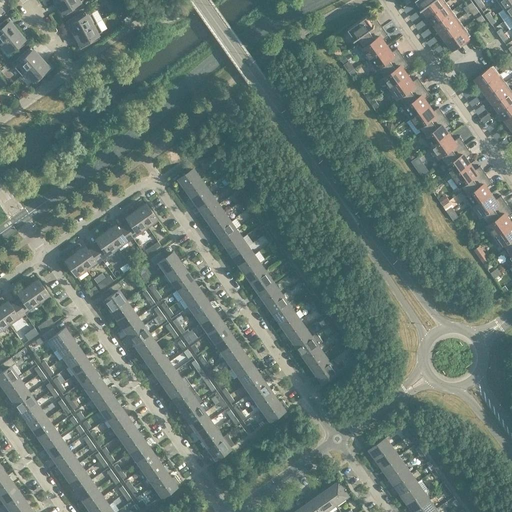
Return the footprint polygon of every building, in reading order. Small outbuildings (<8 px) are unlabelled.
[(80,0),(59,0),(56,2),(61,10),(59,11),(62,16),(81,5),(79,1),(80,0)] [(416,0),(422,7),(421,8),(431,0),(416,0)] [(446,2),(444,0),(431,0),(421,8),(421,9),(422,8),(428,16),(446,2)] [(511,2),(511,0),(498,0),(504,9),(511,2)] [(476,6),(472,1),(467,5),(470,10),(476,6)] [(452,10),(446,2),(428,16),(434,24),(452,10)] [(113,7),(115,12),(122,8),(120,4),(113,7)] [(479,11),(476,6),(470,10),(474,15),(479,11)] [(458,19),(452,10),(434,24),(440,32),(458,19)] [(70,26),(74,34),(96,22),(91,13),(87,15),(85,11),(65,21),(68,27),(70,26)] [(356,38),(359,43),(383,27),(382,26),(382,27),(377,20),(378,19),(377,18),(371,22),(366,15),(348,28),(355,38),(354,38),(355,39),(356,38)] [(485,20),(482,15),(476,18),(480,23),(485,20)] [(126,24),(132,21),(129,16),(123,20),(126,24)] [(0,43),(17,30),(11,22),(12,21),(9,17),(0,23),(0,43)] [(464,27),(458,19),(440,32),(446,40),(464,27)] [(102,31),(96,22),(74,34),(79,42),(77,43),(80,48),(99,38),(97,34),(102,31)] [(383,27),(359,43),(370,58),(388,45),(383,39),(389,35),(388,34),(387,34),(382,28),(383,27)] [(471,36),(464,27),(446,40),(452,49),(471,36)] [(23,37),(17,30),(0,43),(1,43),(11,55),(28,40),(24,36),(23,37)] [(14,67),(22,75),(40,58),(34,51),(36,49),(32,45),(15,60),(18,63),(14,67)] [(392,52),(388,45),(370,58),(380,73),(403,56),(403,55),(402,56),(398,49),(397,48),(392,52)] [(339,46),(334,50),(339,56),(344,53),(339,46)] [(340,57),(344,63),(349,60),(344,54),(340,57)] [(404,57),(403,56),(380,73),(390,87),(408,75),(404,68),(409,65),(408,63),(408,64),(403,57),(404,57)] [(47,65),(40,58),(22,75),(26,72),(36,83),(52,68),(48,64),(47,65)] [(500,74),(493,65),(475,78),(481,87),(500,74)] [(506,82),(500,74),(481,87),(487,95),(506,82)] [(413,81),(408,75),(390,87),(401,102),(424,86),(424,85),(423,85),(418,79),(419,78),(418,77),(413,81)] [(511,90),(506,82),(487,95),(494,104),(511,90)] [(425,86),(424,86),(401,102),(411,117),(429,104),(425,98),(430,94),(429,93),(424,87),(425,86)] [(511,102),(511,90),(494,104),(500,112),(511,102)] [(511,115),(511,102),(500,112),(506,120),(511,115)] [(434,111),(429,104),(411,117),(422,132),(445,115),(444,115),(439,108),(440,108),(439,107),(434,111)] [(445,116),(445,115),(422,132),(432,146),(450,134),(445,127),(451,124),(450,122),(449,123),(445,116)] [(454,140),(450,134),(432,146),(442,161),(466,145),(465,144),(460,138),(461,137),(460,136),(454,140)] [(230,135),(227,136),(224,139),(230,148),(236,143),(230,135)] [(466,145),(442,161),(453,176),(471,163),(466,157),(472,153),(471,152),(470,152),(465,146),(466,145)] [(418,156),(412,161),(422,176),(429,171),(418,156)] [(180,178),(187,189),(201,179),(194,169),(199,165),(195,160),(184,167),(188,172),(180,178)] [(475,169),(471,163),(453,176),(463,191),(486,174),(486,173),(485,174),(481,167),(480,166),(475,169)] [(225,171),(221,165),(217,168),(222,174),(225,171)] [(487,175),(486,174),(463,191),(473,205),(491,193),(487,187),(492,183),(492,181),(491,182),(486,175),(487,175)] [(233,182),(228,176),(225,178),(229,184),(233,182)] [(207,187),(201,179),(187,189),(193,197),(207,187)] [(237,188),(233,182),(229,184),(233,191),(237,188)] [(213,196),(207,187),(193,197),(199,206),(213,196)] [(244,199),(240,192),(236,195),(241,201),(244,199)] [(496,199),(491,193),(473,205),(484,220),(507,204),(507,203),(506,204),(502,197),(502,196),(501,195),(496,199)] [(219,204),(213,196),(199,206),(205,214),(219,204)] [(447,201),(443,196),(439,199),(442,204),(447,201)] [(249,205),(244,199),(241,201),(245,207),(249,205)] [(146,201),(141,205),(135,209),(148,227),(158,220),(147,205),(148,204),(146,201)] [(452,207),(448,202),(443,206),(447,211),(452,207)] [(225,212),(219,204),(205,214),(211,222),(225,212)] [(508,204),(507,204),(484,220),(494,235),(511,222),(511,221),(508,216),(511,212),(511,211),(507,205),(508,204)] [(148,227),(135,209),(124,216),(126,219),(127,219),(129,221),(124,225),(133,238),(148,227)] [(256,215),(252,209),(248,212),(252,218),(256,215)] [(231,221),(225,212),(211,222),(217,231),(231,221)] [(260,221),(256,215),(252,218),(257,224),(260,221)] [(237,229),(231,221),(217,231),(223,239),(237,229)] [(116,222),(105,230),(118,248),(133,238),(124,225),(119,228),(116,222)] [(511,222),(494,235),(505,250),(511,244),(511,222)] [(268,232),(264,226),(260,228),(264,234),(268,232)] [(242,237),(237,229),(223,239),(228,247),(242,237)] [(118,248),(105,230),(94,238),(96,241),(97,240),(98,242),(93,246),(103,259),(118,248)] [(272,238),(268,232),(264,234),(269,241),(272,238)] [(248,246),(242,237),(228,247),(234,256),(248,246)] [(162,246),(158,241),(145,250),(149,255),(162,246)] [(280,249),(275,242),(272,245),(276,251),(280,249)] [(85,244),(74,251),(87,270),(103,259),(93,246),(88,250),(87,247),(85,244)] [(254,254),(248,246),(234,256),(240,264),(254,254)] [(284,255),(280,249),(276,251),(280,257),(284,255)] [(87,270),(74,251),(63,259),(66,262),(77,277),(87,270)] [(159,262),(166,272),(180,262),(173,252),(164,257),(160,252),(150,259),(154,265),(159,262)] [(480,257),(484,263),(490,259),(486,253),(480,257)] [(260,262),(254,254),(240,264),(246,272),(260,262)] [(293,268),(289,261),(285,264),(289,270),(293,268)] [(186,271),(180,262),(166,272),(172,281),(186,271)] [(266,271),(260,262),(246,272),(252,281),(266,271)] [(299,276),(295,270),(291,273),(295,279),(299,276)] [(192,279),(186,271),(172,281),(178,289),(192,279)] [(273,281),(266,271),(252,281),(259,291),(273,281)] [(110,275),(97,284),(101,289),(113,280),(110,275)] [(38,277),(27,285),(40,303),(50,296),(39,281),(40,280),(38,277)] [(198,287),(192,279),(178,289),(183,297),(198,287)] [(104,300),(111,310),(126,301),(118,290),(123,287),(119,281),(108,288),(112,294),(104,300)] [(308,289),(304,283),(300,285),(304,292),(308,289)] [(261,294),(269,304),(283,294),(275,284),(261,294)] [(40,303),(27,285),(16,292),(18,295),(19,295),(21,297),(16,301),(25,314),(40,303)] [(149,287),(153,294),(157,291),(153,285),(149,287)] [(203,296),(198,287),(183,297),(189,306),(203,296)] [(312,295),(308,289),(304,292),(309,298),(312,295)] [(142,292),(146,298),(150,296),(146,290),(142,292)] [(161,297),(157,291),(153,294),(158,300),(161,297)] [(289,303),(283,294),(269,304),(274,313),(289,303)] [(154,302),(150,296),(146,298),(151,305),(154,302)] [(209,304),(203,296),(189,306),(195,314),(209,304)] [(8,298),(0,303),(0,310),(10,325),(25,314),(16,301),(11,304),(9,302),(10,301),(8,298)] [(320,306),(315,299),(312,302),(316,308),(320,306)] [(131,309),(126,301),(111,310),(117,319),(131,309)] [(161,304),(165,310),(169,308),(164,301),(161,304)] [(294,311),(289,303),(274,313),(280,321),(294,311)] [(215,312),(209,304),(195,314),(201,322),(215,312)] [(154,309),(158,315),(162,313),(157,306),(154,309)] [(324,312),(320,306),(316,308),(320,314),(324,312)] [(173,314),(169,308),(165,310),(169,316),(173,314)] [(137,317),(131,309),(117,319),(123,327),(137,317)] [(0,331),(10,325),(0,310),(0,331)] [(300,319),(294,311),(280,321),(286,329),(300,319)] [(221,321),(215,312),(201,322),(207,331),(221,321)] [(166,319),(162,313),(158,315),(162,321),(166,319)] [(332,322),(327,316),(324,319),(328,325),(332,322)] [(41,331),(54,322),(50,317),(37,326),(41,331)] [(143,326),(137,317),(123,327),(129,335),(143,326)] [(172,321),(177,327),(180,324),(176,318),(172,321)] [(306,328),(300,319),(286,329),(292,338),(306,328)] [(336,328),(332,322),(328,325),(332,331),(336,328)] [(165,326),(170,332),(173,329),(169,323),(165,326)] [(209,333),(215,342),(229,332),(223,323),(209,333)] [(185,330),(180,324),(177,327),(181,333),(185,330)] [(149,334),(143,326),(129,335),(135,344),(149,334)] [(33,336),(38,333),(34,327),(29,331),(33,336)] [(51,338),(58,348),(72,338),(65,328),(56,333),(52,328),(42,335),(46,341),(51,338)] [(312,336),(306,328),(292,338),(298,346),(312,336)] [(178,335),(173,329),(170,332),(174,338),(178,335)] [(235,340),(229,332),(215,342),(221,350),(235,340)] [(343,339),(339,333),(335,335),(340,342),(343,339)] [(155,342),(149,334),(135,344),(141,352),(155,342)] [(189,344),(192,341),(188,335),(184,338),(189,344)] [(318,344),(312,336),(298,346),(304,354),(318,344)] [(78,347),(72,338),(58,348),(64,357),(78,347)] [(348,345),(343,339),(340,342),(344,348),(348,345)] [(182,349),(185,346),(181,340),(177,343),(182,349)] [(241,349),(235,340),(221,350),(227,359),(241,349)] [(161,351),(155,342),(141,352),(147,361),(161,351)] [(194,344),(190,346),(195,353),(199,350),(194,344)] [(324,353),(318,344),(304,354),(310,363),(324,353)] [(84,355),(78,347),(64,357),(70,365),(84,355)] [(192,355),(187,349),(183,351),(188,358),(192,355)] [(247,357),(241,349),(227,359),(233,367),(247,357)] [(167,359),(161,351),(147,361),(153,369),(167,359)] [(357,358),(352,352),(349,354),(353,361),(357,358)] [(330,361),(324,353),(310,363),(316,371),(330,361)] [(90,363),(84,355),(70,365),(76,373),(90,363)] [(198,357),(202,363),(206,361),(202,355),(198,357)] [(0,373),(0,381),(4,387),(18,377),(10,366),(15,363),(11,357),(0,364),(4,370),(0,373)] [(253,365),(247,357),(233,367),(239,375),(253,365)] [(191,362),(195,368),(199,366),(195,359),(191,362)] [(41,363),(45,370),(49,367),(45,361),(41,363)] [(210,367),(206,361),(202,363),(207,370),(210,367)] [(337,372),(330,361),(316,371),(318,374),(314,377),(319,384),(337,372)] [(155,372),(161,380),(175,370),(169,362),(155,372)] [(96,372),(90,363),(76,373),(81,382),(96,372)] [(259,374),(253,365),(239,375),(244,384),(259,374)] [(34,368),(38,374),(42,372),(38,366),(34,368)] [(204,372),(199,366),(195,368),(200,374),(204,372)] [(53,373),(49,367),(45,370),(50,376),(53,373)] [(181,379),(175,370),(161,380),(167,389),(181,379)] [(210,374),(214,380),(218,377),(214,371),(210,374)] [(46,378),(42,372),(38,374),(43,381),(46,378)] [(101,380),(96,372),(81,382),(87,390),(101,380)] [(264,382),(259,374),(244,384),(250,392),(264,382)] [(186,375),(181,379),(167,389),(172,397),(191,384),(186,375)] [(203,379),(207,385),(211,382),(207,376),(203,379)] [(24,385),(18,377),(4,387),(9,395),(24,385)] [(53,380),(57,386),(61,384),(56,377),(53,380)] [(222,384),(218,377),(214,380),(219,386),(222,384)] [(107,388),(101,380),(87,390),(93,398),(107,388)] [(46,385),(50,391),(54,389),(49,382),(46,385)] [(215,389),(211,382),(207,385),(212,391),(215,389)] [(270,390),(264,382),(250,392),(256,400),(270,390)] [(65,390),(61,384),(57,386),(61,392),(65,390)] [(197,392),(191,384),(172,397),(178,405),(192,395),(197,392)] [(29,393),(24,385),(9,395),(15,403),(29,393)] [(113,397),(107,388),(93,398),(99,407),(113,397)] [(222,391),(226,397),(230,394),(225,388),(222,391)] [(58,395),(54,389),(50,391),(54,397),(58,395)] [(276,399),(270,390),(256,400),(262,409),(276,399)] [(35,402),(29,393),(15,403),(21,412),(35,402)] [(215,395),(219,402),(223,399),(218,393),(215,395)] [(64,397),(69,403),(73,400),(68,394),(64,397)] [(234,400),(230,394),(226,397),(230,403),(234,400)] [(198,404),(192,395),(178,405),(184,414),(198,404)] [(58,402),(62,408),(66,405),(61,399),(58,402)] [(101,409),(107,418),(121,408),(115,399),(101,409)] [(227,405),(223,399),(219,402),(223,408),(227,405)] [(279,402),(276,399),(262,409),(270,419),(288,407),(283,399),(279,402)] [(77,407),(73,400),(69,403),(73,409),(77,407)] [(41,410),(35,402),(21,412),(27,420),(41,410)] [(204,412),(198,404),(184,414),(190,422),(204,412)] [(70,411),(66,405),(62,408),(66,414),(70,411)] [(233,407),(238,413),(241,411),(237,405),(233,407)] [(127,416),(121,408),(107,418),(113,426),(127,416)] [(47,418),(41,410),(27,420),(33,428),(47,418)] [(226,412),(231,418),(234,416),(230,410),(226,412)] [(76,414),(81,420),(84,417),(80,411),(76,414)] [(246,417),(241,411),(238,413),(242,420),(246,417)] [(210,420),(204,412),(190,422),(196,430),(210,420)] [(74,425),(78,422),(73,416),(69,419),(74,425)] [(133,425),(127,416),(113,426),(119,435),(133,425)] [(239,422),(234,416),(231,418),(235,424),(239,422)] [(53,427),(47,418),(33,428),(39,437),(53,427)] [(86,420),(83,422),(87,429),(91,426),(86,420)] [(216,429),(210,420),(196,430),(202,439),(216,429)] [(247,426),(251,432),(255,430),(250,424),(247,426)] [(84,431),(79,425),(76,427),(80,434),(84,431)] [(139,433),(133,425),(119,435),(125,443),(139,433)] [(59,435),(53,427),(39,437),(45,445),(59,435)] [(240,431),(244,437),(248,435),(243,428),(240,431)] [(222,437),(216,429),(202,439),(208,447),(222,437)] [(90,433),(95,439),(98,437),(94,431),(90,433)] [(145,441),(139,433),(125,443),(131,451),(145,441)] [(83,438),(88,444),(91,442),(87,435),(83,438)] [(103,443),(98,437),(95,439),(99,446),(103,443)] [(229,448),(222,437),(208,447),(210,450),(206,453),(211,460),(229,448)] [(375,458),(376,459),(394,446),(393,446),(392,447),(386,437),(370,449),(377,458),(375,458)] [(47,448),(53,456),(67,446),(61,438),(47,448)] [(151,450),(145,441),(131,451),(137,460),(151,450)] [(96,448),(91,442),(88,444),(92,450),(96,448)] [(73,455),(67,446),(53,456),(59,465),(73,455)] [(394,446),(376,459),(377,458),(383,466),(382,467),(400,455),(398,455),(393,447),(394,446)] [(102,450),(106,456),(110,453),(106,447),(102,450)] [(157,458),(151,450),(137,460),(142,468),(157,458)] [(95,455),(99,461),(103,458),(99,452),(95,455)] [(114,460),(110,453),(106,456),(111,462),(114,460)] [(79,463),(73,455),(59,465),(64,473),(79,463)] [(400,455),(382,467),(382,468),(383,467),(389,475),(388,476),(406,464),(406,463),(405,464),(399,456),(400,455)] [(107,465),(103,458),(99,461),(104,467),(107,465)] [(162,466),(157,458),(142,468),(148,476),(162,466)] [(84,471),(79,463),(64,473),(70,481),(84,471)] [(114,467),(118,473),(122,470),(117,464),(114,467)] [(406,464),(388,476),(389,476),(395,484),(394,485),(412,472),(411,473),(405,465),(406,464)] [(168,475),(162,466),(148,476),(154,485),(168,475)] [(107,471),(111,478),(115,475),(110,469),(107,471)] [(126,476),(122,470),(118,473),(122,479),(126,476)] [(90,480),(84,471),(70,481),(76,490),(90,480)] [(412,473),(412,472),(394,485),(395,484),(401,493),(400,494),(418,481),(417,482),(411,473),(412,473)] [(0,480),(0,493),(13,484),(7,475),(0,480)] [(119,481),(115,475),(111,478),(115,484),(119,481)] [(171,478),(168,475),(154,485),(162,495),(180,483),(175,475),(171,478)] [(96,488),(90,480),(76,490),(82,498),(96,488)] [(125,483),(130,489),(133,487),(129,481),(125,483)] [(419,481),(418,481),(400,494),(401,494),(402,493),(408,502),(406,503),(407,503),(425,490),(424,490),(423,491),(417,482),(419,481)] [(333,485),(326,490),(335,503),(348,494),(340,482),(334,486),(333,485)] [(19,492),(13,484),(0,493),(0,495),(5,502),(19,492)] [(118,488),(123,494),(126,492),(122,486),(118,488)] [(138,493),(133,487),(130,489),(134,496),(138,493)] [(102,496),(96,488),(82,498),(88,506),(102,496)] [(323,511),(335,503),(326,490),(319,495),(319,496),(314,500),(322,511),(323,511)] [(425,490),(407,503),(408,502),(414,511),(413,511),(431,499),(430,499),(424,491),(425,490)] [(25,501),(19,492),(5,502),(11,511),(25,501)] [(131,498),(126,492),(123,494),(127,500),(131,498)] [(97,511),(108,505),(102,496),(88,506),(91,511),(97,511)] [(431,499),(413,511),(414,511),(430,511),(437,508),(436,508),(430,500),(431,499)] [(143,508),(147,506),(142,500),(139,502),(143,508)] [(322,511),(314,500),(309,504),(308,503),(301,508),(303,511),(322,511)] [(26,511),(31,509),(25,501),(11,511),(26,511)]
